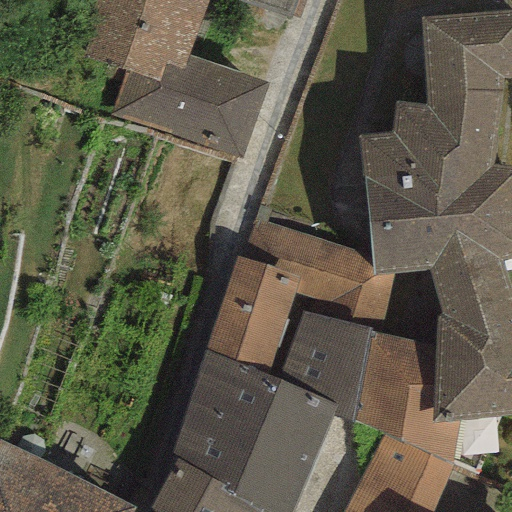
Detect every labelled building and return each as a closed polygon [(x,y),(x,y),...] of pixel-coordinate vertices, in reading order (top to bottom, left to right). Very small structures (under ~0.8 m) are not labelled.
[(123,70),(107,115),(238,161),(266,83),(184,55),(203,0),(99,0),(80,55),(123,70)] [(236,0),(287,16),(292,0),(236,0)] [(511,10),(418,18),(425,103),(395,100),(389,133),(356,137),(368,255),(370,275),(391,273),(427,270),(441,315),(435,316),(434,349),(430,421),(456,419),(511,415),(511,298),(499,261),(511,258),(511,167),(489,168),(500,78),(511,77),(511,10)] [(253,220),(238,257),(297,276),(291,293),(312,299),(307,312),(371,333),(380,335),(391,273),(370,275),(368,255),(253,220)] [(238,257),(234,256),(203,353),(264,378),(291,293),(297,276),(238,257)] [(371,333),(307,312),(301,310),(276,383),(333,406),(329,415),(352,421),(371,333)] [(450,466),(456,419),(430,421),(434,349),(380,335),(371,333),(352,421),(380,437),(450,466)] [(174,460),(261,511),(290,511),(329,415),(333,406),(276,383),(264,378),(203,353),(168,457),(174,460)] [(431,511),(450,466),(380,437),(341,511),(431,511)] [(0,443),(0,511),(131,511),(134,506),(0,443)] [(261,511),(174,460),(148,511),(261,511)]
